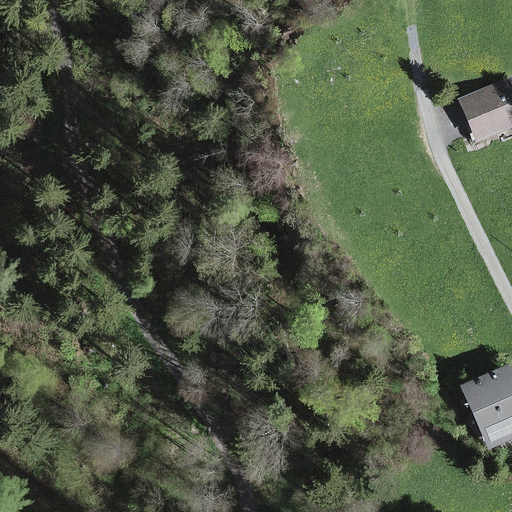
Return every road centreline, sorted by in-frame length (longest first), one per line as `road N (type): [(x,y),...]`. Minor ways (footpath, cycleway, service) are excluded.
road 1 (track): [(57,0),(102,210),(230,434),(259,511)]
road 2 (track): [(511,296),(443,154),(415,42)]
